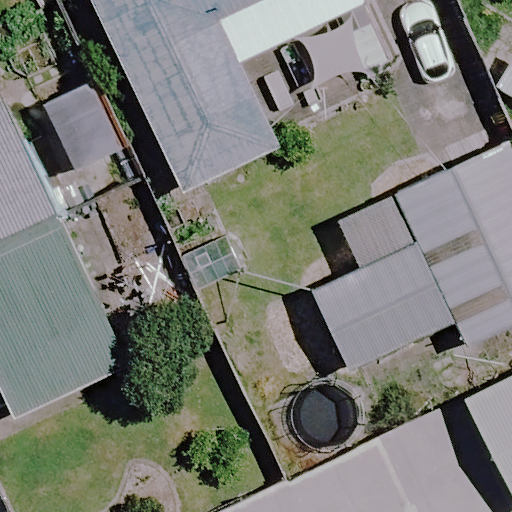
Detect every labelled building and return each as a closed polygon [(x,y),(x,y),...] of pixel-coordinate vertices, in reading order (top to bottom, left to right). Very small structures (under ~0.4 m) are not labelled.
[(281,149),(238,64),(364,0),(69,0),(172,204),(281,149)] [(0,243),(58,217),(0,93),(0,243)] [(392,202),(410,241),(305,291),(346,379),(452,329),(462,349),(511,325),(511,188),(495,153),(392,202)] [(58,217),(0,243),(0,423),(1,425),(128,365),(58,217)] [(511,509),(511,371),(454,401),(511,511),(511,509)]
